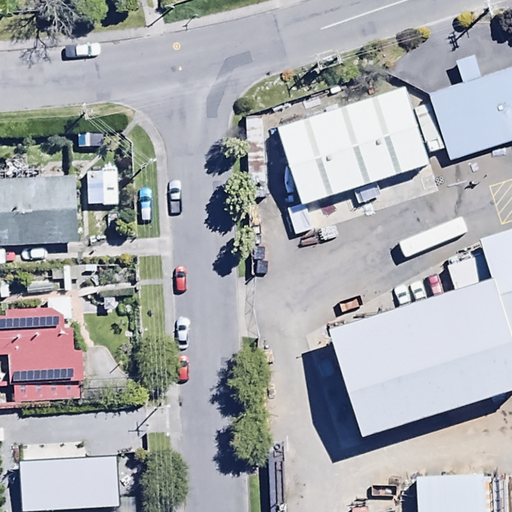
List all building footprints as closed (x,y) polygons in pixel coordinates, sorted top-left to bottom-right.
[(511,68),(428,96),(449,160),(511,139),(511,68)] [(401,84),(272,125),(297,203),(426,163),(401,84)] [(0,253),(77,251),(75,185),(0,187),(0,253)] [(485,263),(322,315),(357,425),(511,374),(511,229),(478,241),(485,263)] [(45,303),(46,317),(6,317),(6,323),(0,323),(0,361),(8,362),(9,392),(13,392),(13,407),(77,405),(77,390),(82,390),(82,354),(71,354),(70,302),(45,303)] [(23,417),(0,417),(0,434),(24,434),(23,417)] [(290,511),(288,452),(266,453),(267,511),(290,511)] [(118,511),(116,464),(19,468),(21,511),(118,511)] [(486,511),(485,483),(416,485),(417,511),(486,511)]
